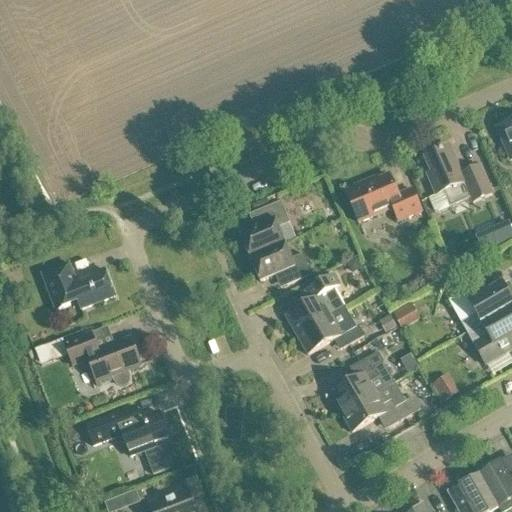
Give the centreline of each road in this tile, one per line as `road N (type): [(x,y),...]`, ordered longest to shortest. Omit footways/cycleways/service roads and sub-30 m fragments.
road 1 (residential): [(511,90),(385,142),(335,143),(132,234),(172,346),(191,375),(250,356),(271,368),(347,510)]
road 2 (residential): [(347,510),(511,415)]
